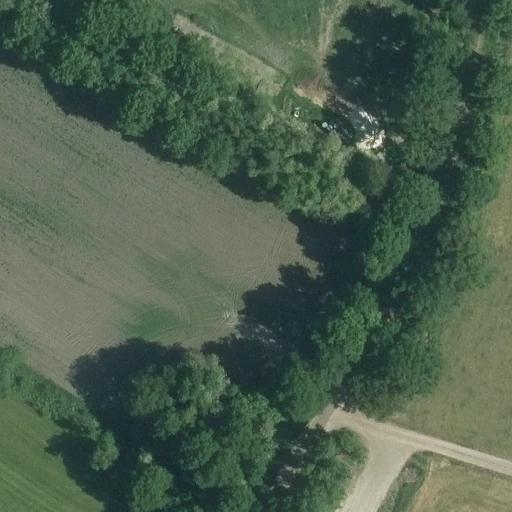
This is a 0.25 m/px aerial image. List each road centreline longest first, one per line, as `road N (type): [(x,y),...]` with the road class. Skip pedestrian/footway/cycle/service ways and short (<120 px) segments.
road 1 (unclassified): [(257,511),(413,246),(437,189),(477,0)]
road 2 (track): [(511,469),(318,407),(278,356)]
